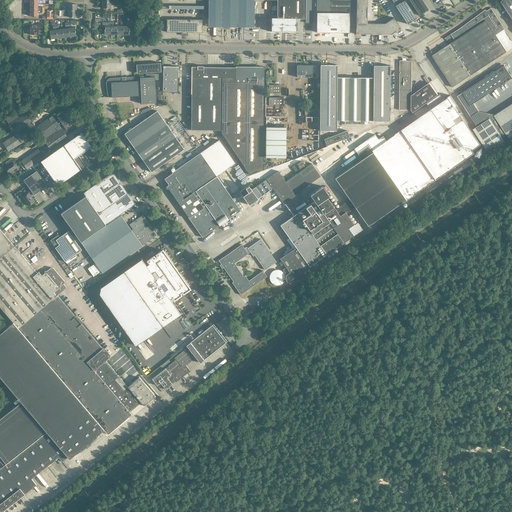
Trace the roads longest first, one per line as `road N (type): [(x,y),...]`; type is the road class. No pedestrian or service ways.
road 1 (tertiary): [(89,53),(395,47),(474,0)]
road 2 (unclassified): [(167,402),(248,338),(118,154)]
road 3 (unknown): [(218,293),(205,316),(149,356),(123,326),(106,297),(108,281),(172,226)]
road 4 (unclassified): [(167,402),(113,350),(26,221)]
